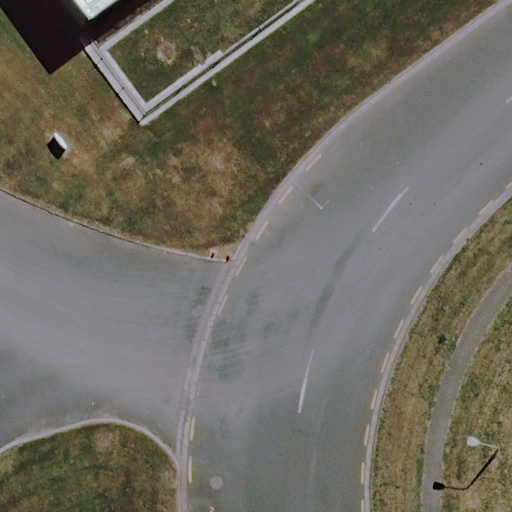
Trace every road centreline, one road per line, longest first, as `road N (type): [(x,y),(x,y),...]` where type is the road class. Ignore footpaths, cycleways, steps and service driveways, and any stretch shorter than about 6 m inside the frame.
road 1 (unclassified): [(511,96),(377,206),(285,373),(278,511)]
road 2 (unknown): [(144,314),(0,397)]
